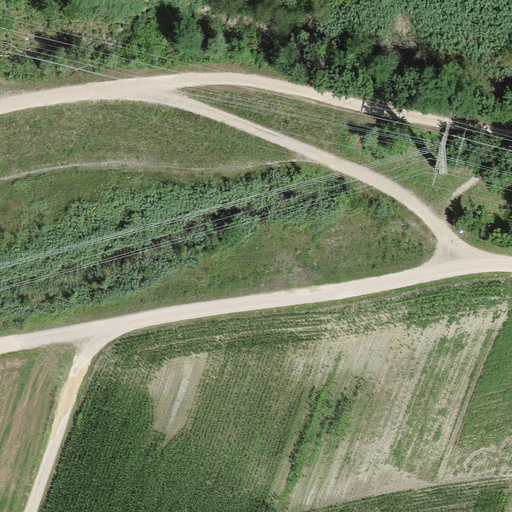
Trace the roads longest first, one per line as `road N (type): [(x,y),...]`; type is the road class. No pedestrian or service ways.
road 1 (track): [(0,345),(467,261),(511,265)]
road 2 (track): [(511,135),(217,76),(39,97)]
road 3 (track): [(39,97),(163,104),(264,136),(414,201),(456,263)]
road 4 (track): [(89,329),(23,511)]
